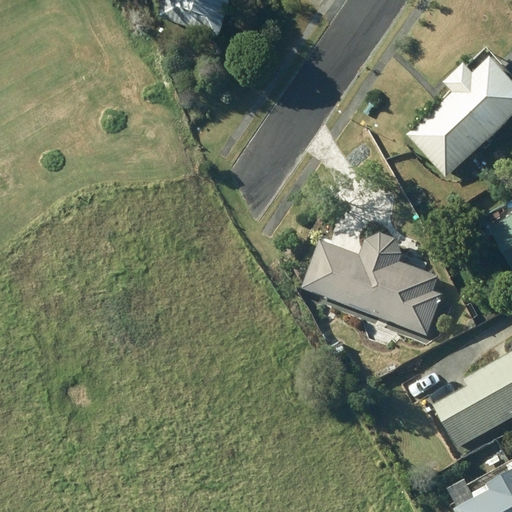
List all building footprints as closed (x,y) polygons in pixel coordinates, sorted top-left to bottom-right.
[(161,0),(155,21),(214,39),(225,0),(161,0)] [(438,83),(448,93),(403,137),(442,177),(511,108),(511,85),(483,56),(468,71),(459,62),(438,83)] [(511,212),(486,228),(511,271),(511,212)] [(396,262),(398,254),(391,238),(375,232),(362,240),(357,255),(316,239),(298,287),(424,335),(439,295),(430,291),(435,277),(396,262)] [(335,341),(326,347),(333,357),(342,351),(335,341)] [(511,348),(461,378),(465,384),(428,406),(454,449),(511,414),(511,348)] [(482,484),(485,489),(449,509),(450,511),(511,511),(511,471),(510,468),(482,484)] [(420,481),(427,493),(435,489),(428,477),(420,481)]
